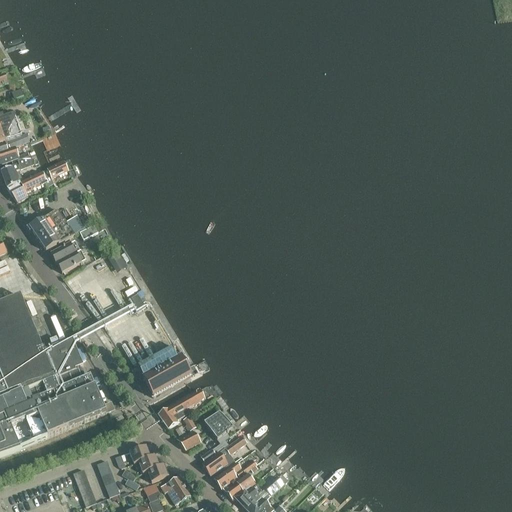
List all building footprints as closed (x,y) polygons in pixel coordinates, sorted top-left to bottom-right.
[(5,76),(0,77),(0,88),(8,85),(5,76)] [(21,92),(12,95),(15,103),(24,99),(21,92)] [(15,115),(4,119),(0,120),(0,143),(22,136),(15,115)] [(26,135),(9,142),(12,151),(16,149),(29,143),(26,135)] [(6,145),(0,147),(0,154),(9,151),(12,151),(9,142),(6,145)] [(0,154),(0,169),(18,163),(19,162),(18,158),(20,158),(16,149),(12,151),(9,151),(0,154)] [(17,168),(1,173),(7,191),(17,186),(16,185),(23,183),(19,172),(26,169),(25,166),(32,164),(30,158),(20,162),(19,162),(18,163),(20,167),(17,168)] [(9,190),(8,191),(17,205),(25,201),(23,196),(40,188),(43,187),(46,185),(48,189),(48,190),(53,187),(54,187),(54,186),(52,182),(52,181),(54,180),(69,173),(67,170),(64,164),(48,171),(47,171),(47,172),(42,174),(38,176),(35,177),(34,178),(20,185),(9,190)] [(30,229),(46,253),(94,228),(91,222),(82,226),(79,221),(74,225),(72,221),(66,225),(57,213),(58,213),(58,212),(44,221),(30,229)] [(80,235),(84,242),(98,234),(94,227),(94,228),(80,235)] [(56,266),(57,266),(80,253),(75,243),(51,256),(56,266)] [(81,252),(80,253),(57,266),(62,275),(86,262),(81,252)] [(127,269),(118,254),(111,258),(119,271),(125,267),(127,269)] [(138,296),(129,302),(137,314),(145,309),(138,296)] [(0,459),(20,452),(48,441),(47,439),(114,413),(111,405),(102,408),(101,406),(99,401),(95,391),(90,379),(85,381),(80,369),(83,368),(75,348),(73,343),(73,341),(52,350),(43,353),(22,298),(0,306),(0,459)] [(134,309),(73,343),(75,348),(137,313),(134,309)] [(159,344),(170,338),(160,322),(149,328),(159,344)] [(143,382),(144,382),(153,400),(192,378),(182,360),(176,363),(143,382)] [(194,368),(189,371),(192,378),(197,375),(194,368)] [(200,392),(158,416),(168,431),(169,431),(178,425),(177,423),(189,416),(189,415),(186,411),(191,408),(205,400),(200,392)] [(219,415),(204,425),(217,442),(221,446),(230,439),(226,435),(233,430),(219,415)] [(183,422),(189,433),(196,430),(190,418),(183,422)] [(175,432),(179,438),(185,434),(182,428),(175,432)] [(193,432),(176,441),(186,453),(195,449),(201,445),(193,432)] [(215,458),(202,467),(203,468),(204,470),(210,478),(223,469),(225,472),(229,468),(232,466),(235,464),(234,463),(233,462),(230,457),(244,447),(247,445),(246,444),(245,443),(242,439),(225,451),(215,458)] [(133,466),(138,465),(138,464),(150,460),(145,449),(129,455),(133,466)] [(215,457),(211,452),(201,459),(205,464),(215,457)] [(121,458),(115,460),(119,469),(122,471),(126,470),(121,458)] [(142,476),(147,474),(147,473),(159,469),(154,458),(150,460),(138,464),(138,465),(142,476)] [(97,467),(99,473),(109,469),(107,463),(97,467)] [(215,481),(222,492),(257,467),(253,463),(242,472),(237,465),(215,481)] [(147,473),(147,474),(151,485),(168,479),(163,467),(159,469),(147,473)] [(99,473),(101,478),(111,474),(109,469),(99,473)] [(73,476),(75,482),(86,478),(84,472),(73,476)] [(121,478),(128,481),(133,484),(136,479),(125,472),(121,478)] [(101,478),(103,484),(113,480),(111,474),(101,478)] [(235,501),(245,494),(255,486),(247,475),(223,492),(233,502),(235,501)] [(282,477),(278,480),(284,487),(288,483),(282,477)] [(75,482),(77,487),(88,483),(86,478),(75,482)] [(103,484),(105,489),(115,485),(113,480),(103,484)] [(165,495),(167,494),(175,508),(190,498),(178,480),(160,489),(165,495)] [(273,511),(265,503),(284,487),(278,480),(265,491),(265,496),(266,497),(262,501),(259,496),(262,494),(257,487),(246,495),(245,494),(235,501),(238,503),(241,507),(244,510),(246,511),(273,511)] [(133,484),(128,481),(125,486),(136,493),(139,487),(133,484)] [(77,487),(79,493),(90,489),(88,483),(77,487)] [(105,489),(107,494),(118,491),(115,485),(105,489)] [(79,493),(82,499),(92,494),(90,489),(79,493)] [(157,499),(154,490),(145,495),(149,503),(157,499)] [(118,491),(107,494),(110,500),(120,496),(118,491)] [(82,499),(84,504),(95,500),(92,494),(82,499)] [(95,500),(84,504),(86,510),(92,508),(96,506),(97,506),(95,500)] [(148,505),(151,511),(162,511),(163,511),(159,501),(148,505)]
